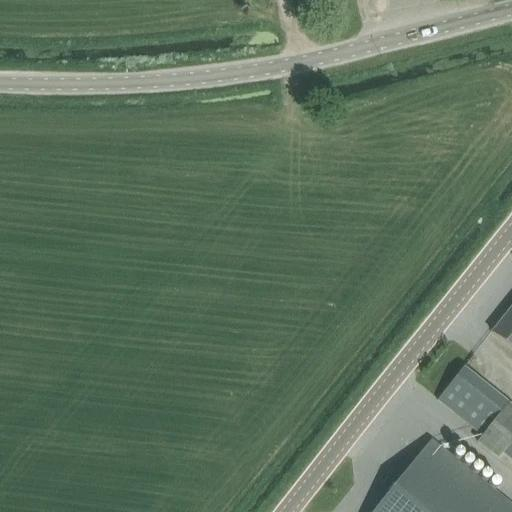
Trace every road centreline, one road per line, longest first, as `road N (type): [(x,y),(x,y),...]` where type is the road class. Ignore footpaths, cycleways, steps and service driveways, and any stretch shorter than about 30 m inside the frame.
road 1 (unclassified): [(511,11),(197,80),(0,85)]
road 2 (unclassified): [(287,511),(511,225)]
